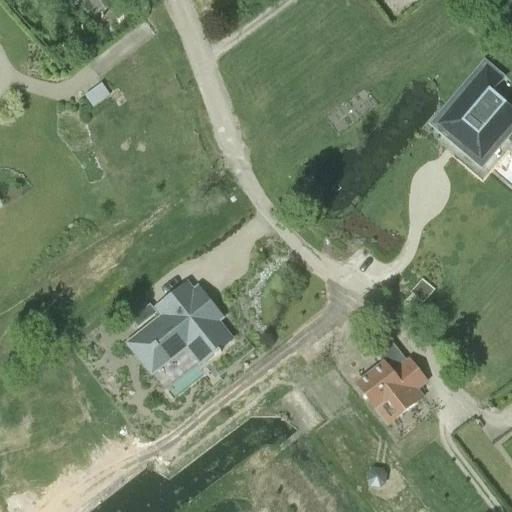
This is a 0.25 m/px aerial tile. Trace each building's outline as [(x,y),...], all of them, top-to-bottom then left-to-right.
[(97,0),(105,9),(115,0),(97,0)] [(486,71),(449,111),(472,132),(464,142),(482,159),(511,126),(511,125),(486,101),(501,84),(486,71)] [(85,97),(92,107),(109,96),(102,85),(85,97)] [(208,301),(200,291),(194,296),(186,286),(159,308),(166,317),(143,336),(165,363),(188,345),(204,364),(231,343),(215,323),(221,318),(213,308),(210,310),(205,304),(208,301)] [(127,324),(134,333),(157,315),(150,306),(127,324)] [(409,363),(408,364),(390,342),(374,354),(384,366),(357,387),(376,411),(388,427),(400,416),(422,400),(415,391),(425,383),(409,363)]
